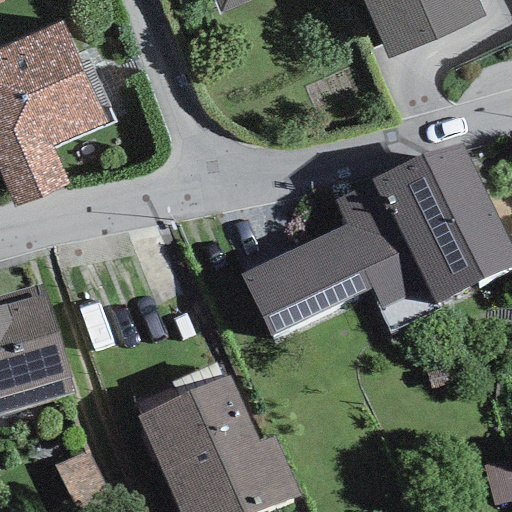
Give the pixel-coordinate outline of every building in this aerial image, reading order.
[(366,0),(387,47),(483,6),(480,0),(366,0)] [(61,12),(0,37),(0,165),(13,198),(69,175),(52,132),(102,111),(61,12)] [(373,187),(425,295),(435,316),(511,279),(511,251),(461,145),(373,187)] [(425,295),(373,187),(333,207),(345,230),(242,280),(272,342),(371,294),(383,316),(425,295)] [(0,424),(75,402),(45,305),(0,318),(0,424)] [(274,444),(257,451),(228,383),(137,424),(174,511),(275,511),(299,502),(274,444)]
